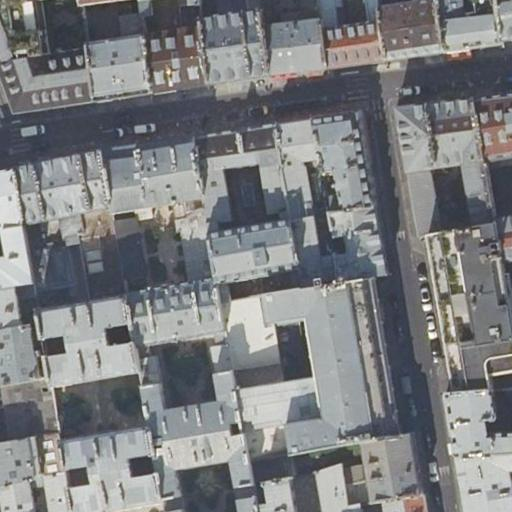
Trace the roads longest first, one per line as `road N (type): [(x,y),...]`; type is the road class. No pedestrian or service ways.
road 1 (residential): [(378,84),(449,511)]
road 2 (residential): [(0,142),(378,84)]
road 3 (residential): [(378,84),(511,69)]
